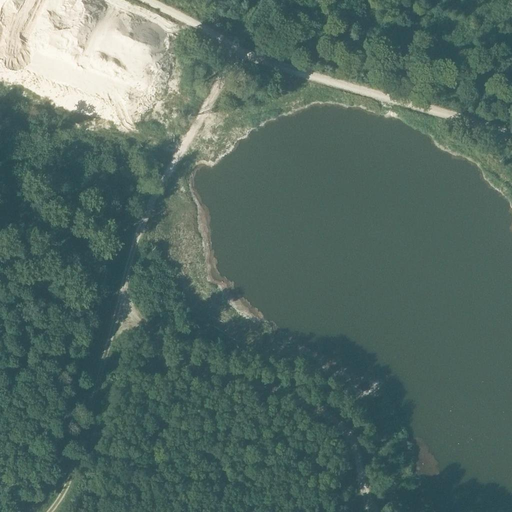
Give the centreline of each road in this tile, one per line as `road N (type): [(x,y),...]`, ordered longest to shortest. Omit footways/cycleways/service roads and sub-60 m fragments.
road 1 (track): [(265,0),(134,236),(74,481),(52,511)]
road 2 (track): [(144,0),(278,70),(454,116),(511,143)]
